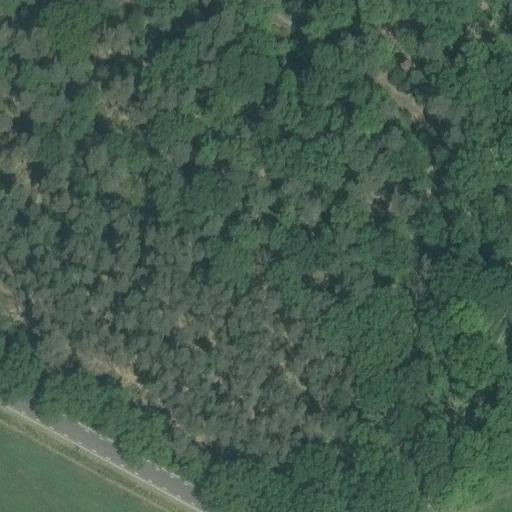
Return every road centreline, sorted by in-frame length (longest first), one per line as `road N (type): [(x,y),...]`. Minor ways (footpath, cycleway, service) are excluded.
road 1 (track): [(511,295),(371,511)]
road 2 (unclassified): [(216,511),(0,395)]
